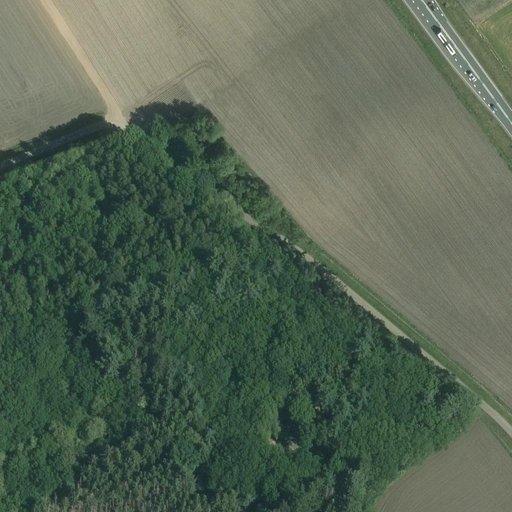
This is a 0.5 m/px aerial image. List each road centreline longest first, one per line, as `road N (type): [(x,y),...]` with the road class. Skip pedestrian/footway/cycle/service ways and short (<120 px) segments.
road 1 (unclassified): [(511,432),(287,244),(157,162),(112,122),(0,167)]
road 2 (trunk): [(511,127),(419,0)]
road 3 (track): [(112,122),(108,102),(41,0)]
